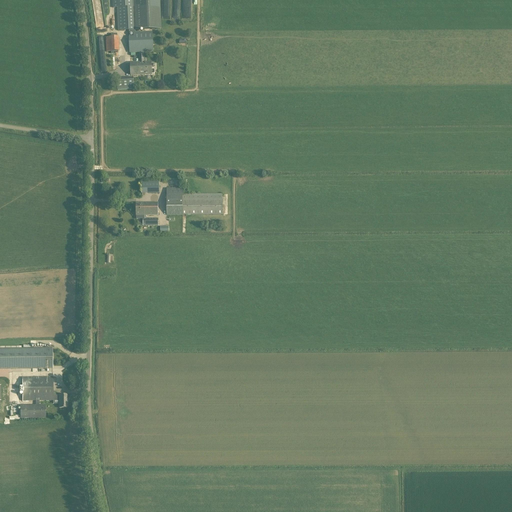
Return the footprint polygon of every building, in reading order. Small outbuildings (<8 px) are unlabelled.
[(135,30),(161,29),(161,21),(160,0),(112,0),(113,8),(118,8),(118,31),(129,30),(135,30)] [(139,52),(144,52),(153,52),(152,33),(135,33),(135,30),(129,30),(130,52),(130,53),(139,52)] [(117,34),(111,34),(111,38),(106,38),(107,52),(119,51),(119,37),(117,37),(117,34)] [(144,63),(144,52),(139,52),(139,63),(130,63),(131,75),(154,75),(155,74),(155,71),(154,70),(152,70),(151,62),(144,63)] [(133,78),(117,78),(117,89),(133,89),(133,78)] [(141,194),(159,194),(159,181),(141,181),(141,194)] [(183,189),(167,189),(167,215),(222,215),(222,194),(183,194),(183,189)] [(136,203),(136,216),(136,219),(140,219),(140,216),(143,216),(143,226),(158,226),(158,219),(146,219),(146,216),(158,216),(158,203),(136,203)] [(0,369),(52,368),(52,348),(31,349),(0,349),(0,369)] [(53,378),(22,378),(22,401),(35,401),(36,406),(20,406),(20,418),(45,418),(45,406),(39,406),(39,401),(59,400),(59,408),(68,408),(67,402),(67,395),(53,395),(53,378)]
